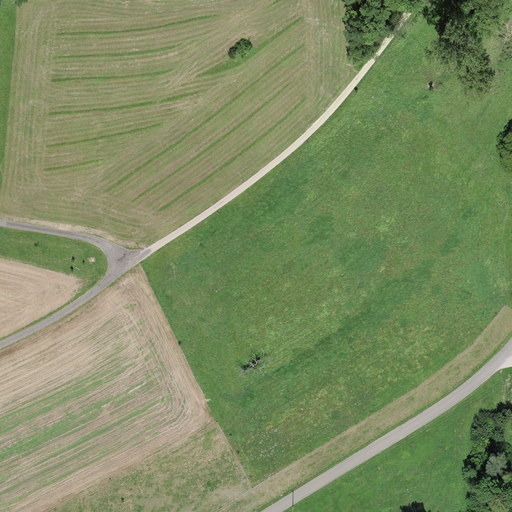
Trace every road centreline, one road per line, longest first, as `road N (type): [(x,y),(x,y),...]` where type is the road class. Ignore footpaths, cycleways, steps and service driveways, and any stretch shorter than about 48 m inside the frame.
road 1 (track): [(123,265),(228,202),(323,120),(414,0)]
road 2 (unclassified): [(268,511),(511,360)]
road 3 (track): [(0,344),(44,324),(123,265),(95,240),(0,222)]
